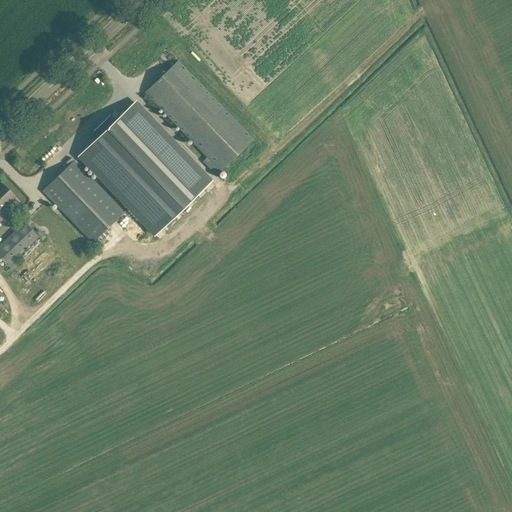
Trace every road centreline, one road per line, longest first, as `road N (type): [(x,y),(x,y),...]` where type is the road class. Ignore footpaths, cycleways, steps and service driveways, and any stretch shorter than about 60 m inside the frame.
road 1 (secondary): [(0,132),(140,0)]
road 2 (track): [(95,260),(0,352)]
